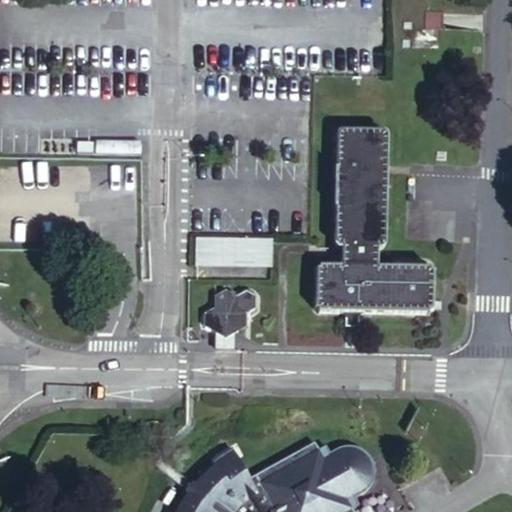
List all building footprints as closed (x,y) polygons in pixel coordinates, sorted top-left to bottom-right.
[(442,22),(425,20),(423,39),(442,40),(442,22)] [(347,246),(346,259),(346,263),(382,266),(382,249),(390,247),(393,127),(342,125),(339,241),(347,242),(347,246)] [(268,235),(196,234),(194,265),(267,266),(268,235)] [(420,266),(394,263),(382,266),(346,263),(315,257),(305,263),(302,301),(310,310),(419,320),(425,316),(429,273),(420,266)] [(207,297),(206,321),(232,336),(256,321),(256,299),(231,285),(207,297)] [(351,511),(358,506),(354,501),(369,490),(374,480),(373,470),(371,460),(361,450),(352,447),(343,447),(328,454),(323,447),(318,450),(314,443),(248,480),(231,449),(202,469),(175,504),(170,511),(351,511)]
